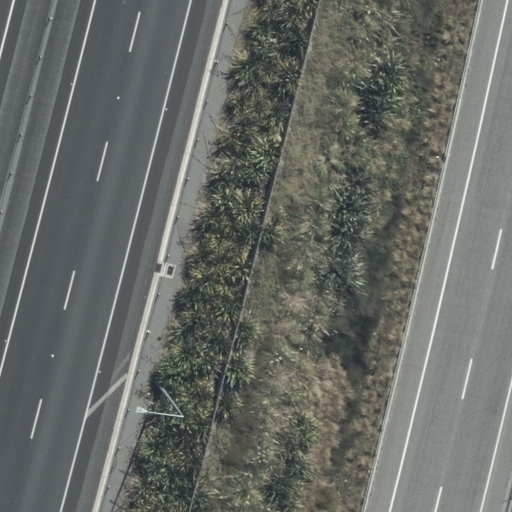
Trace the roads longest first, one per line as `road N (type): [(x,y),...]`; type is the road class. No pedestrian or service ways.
road 1 (motorway): [(142,0),(11,511)]
road 2 (unclassified): [(511,189),(435,511)]
